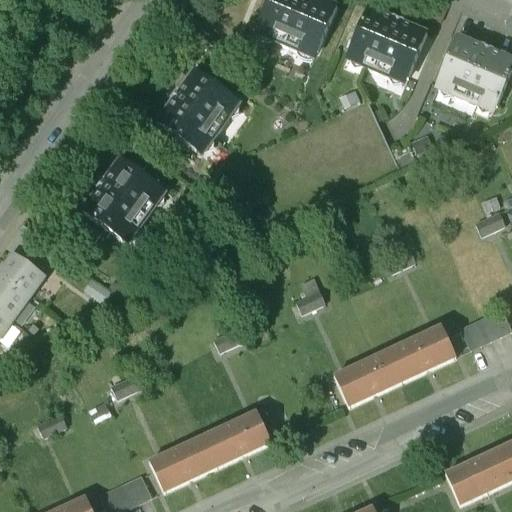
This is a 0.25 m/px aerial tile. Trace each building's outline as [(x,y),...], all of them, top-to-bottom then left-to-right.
[(269,0),(257,29),(274,36),(271,43),(298,54),(300,48),(317,55),(336,10),(313,0),(269,0)] [(391,21),(367,11),(348,55),(365,62),(362,69),(388,80),(391,73),(407,81),(426,36),(402,26),(403,25),(392,20),(391,21)] [(481,49),(456,39),(437,83),(454,90),(451,97),(477,108),(480,101),(496,109),(511,72),(511,62),(491,54),(492,52),(481,48),(481,49)] [(234,102),(194,73),(179,95),(178,94),(171,104),(172,105),(156,126),(196,155),(207,140),(212,144),(229,121),(223,117),(234,102)] [(367,103),(246,159),(255,177),(235,186),(245,208),(265,199),(276,224),(397,168),(367,103)] [(149,164),(129,150),(122,159),(142,173),(149,164)] [(120,162),(104,184),(103,183),(96,193),(97,194),(82,215),(121,244),(132,229),(137,233),(154,210),(149,206),(159,191),(120,162)] [(487,237),(511,225),(504,212),(480,223),(487,237)] [(100,237),(78,221),(71,230),(93,247),(100,237)] [(93,247),(71,230),(64,240),(86,256),(93,247)] [(45,280),(14,258),(6,269),(4,267),(0,272),(0,282),(28,303),(45,280)] [(28,303),(0,282),(0,316),(12,325),(28,303)] [(303,302),(310,312),(330,298),(322,288),(303,302)] [(511,317),(507,308),(467,328),(479,352),(511,335),(511,317)] [(0,341),(12,325),(0,316),(0,341)] [(441,330),(334,380),(348,410),(455,361),(441,330)] [(147,389),(141,375),(112,388),(119,402),(147,389)] [(44,423),(47,435),(72,428),(69,416),(44,423)] [(256,416),(149,465),(163,496),(270,446),(256,416)] [(511,446),(445,477),(460,508),(511,483),(511,446)] [(89,511),(85,502),(62,511),(89,511)]
